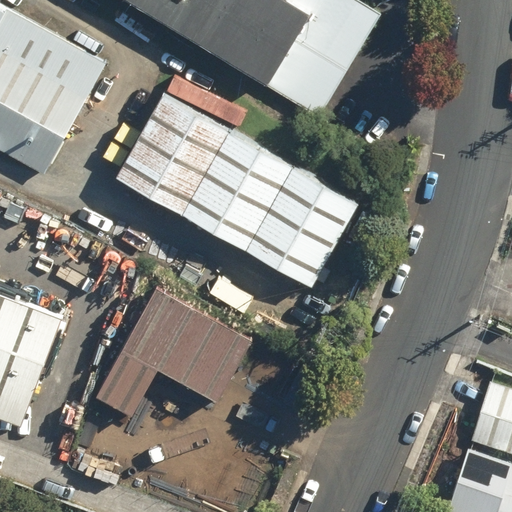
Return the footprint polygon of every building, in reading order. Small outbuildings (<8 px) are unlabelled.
[(131,0),(274,85),(316,15),(291,0),(131,0)] [(355,0),(291,0),(316,15),(274,85),(324,115),(384,17),(355,0)] [(0,144),(45,169),(58,143),(81,101),(104,59),(0,2),(0,144)] [(277,264),(308,282),(356,198),(161,89),(114,172),(154,194),(214,229),(277,264)] [(96,392),(130,411),(155,364),(216,397),(250,336),(156,284),(96,392)] [(0,290),(0,392),(25,402),(59,312),(0,290)] [(470,436),(511,449),(511,383),(489,377),(470,436)] [(445,511),(509,511),(511,505),(511,458),(468,444),(445,511)]
